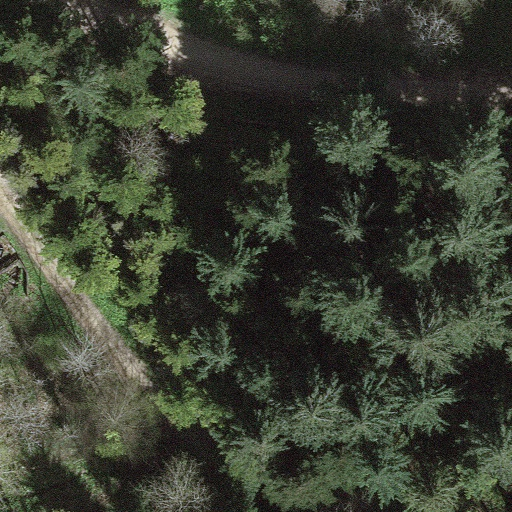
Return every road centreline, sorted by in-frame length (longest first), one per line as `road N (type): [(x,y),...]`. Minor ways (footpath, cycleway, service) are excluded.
road 1 (track): [(353,511),(244,475),(176,429),(0,186)]
road 2 (unclassified): [(63,0),(176,46),(309,83),(511,98)]
